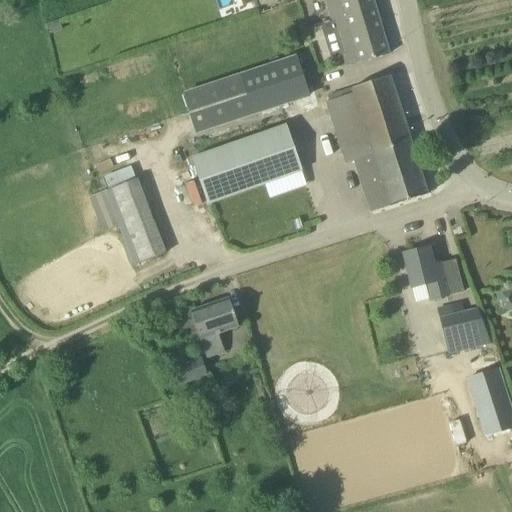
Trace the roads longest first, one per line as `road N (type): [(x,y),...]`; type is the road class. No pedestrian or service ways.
road 1 (unclassified): [(0,370),(265,262),(491,203)]
road 2 (unclassified): [(491,203),(442,132),(403,0)]
